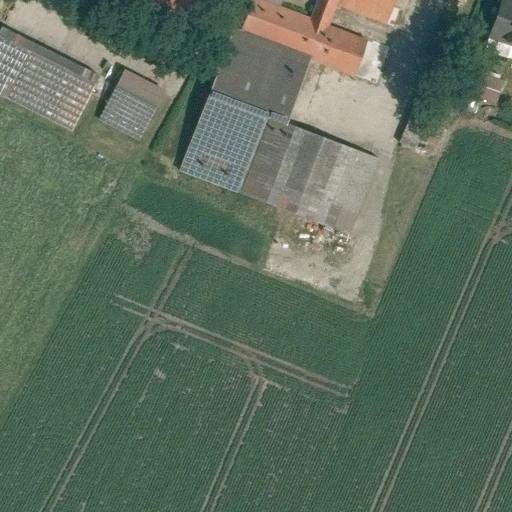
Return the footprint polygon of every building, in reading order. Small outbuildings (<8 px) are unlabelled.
[(122,0),(195,23),(201,0),(122,0)] [(386,0),(314,0),(308,16),(261,0),(250,0),(242,25),(231,25),(181,168),(347,225),(369,160),(271,127),(299,48),(348,65),(356,42),(316,28),(325,0),(337,0),(381,15),(386,0)] [(511,0),(497,0),(484,48),(511,55),(511,0)] [(100,74),(0,25),(0,26),(0,87),(75,125),(100,74)] [(163,89),(126,68),(101,113),(138,133),(163,89)] [(490,103),(499,81),(466,68),(458,91),(490,103)] [(423,145),(433,123),(408,111),(398,134),(423,145)]
